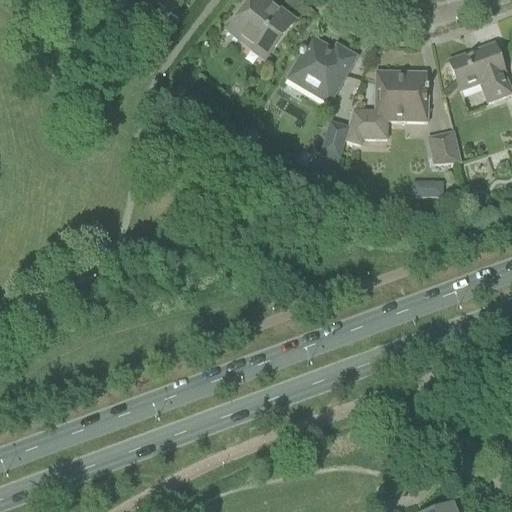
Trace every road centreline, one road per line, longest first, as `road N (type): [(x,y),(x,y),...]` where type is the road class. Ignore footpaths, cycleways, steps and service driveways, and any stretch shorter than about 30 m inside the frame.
road 1 (secondary): [(0,504),(511,313)]
road 2 (secondary): [(511,273),(0,464)]
road 3 (residential): [(363,0),(426,17),(489,0)]
